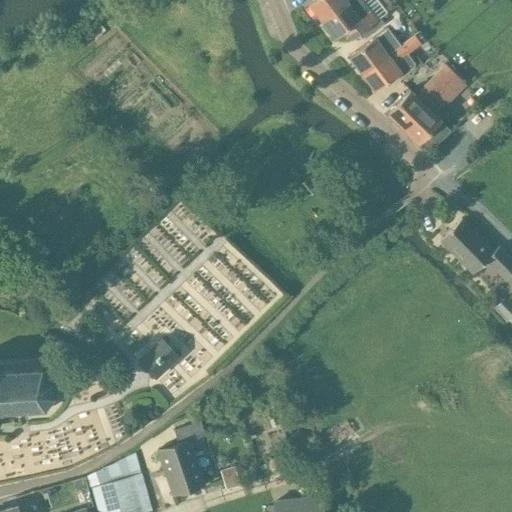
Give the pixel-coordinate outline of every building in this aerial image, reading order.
[(347,0),(346,0),(310,0),(307,2),(321,20),(347,0)] [(346,0),(347,0),(321,20),(334,37),(345,29),(352,38),(376,19),(361,0),(346,0)] [(387,26),(348,56),(361,73),(387,53),(395,47),(399,43),(387,26)] [(387,53),(361,73),(374,91),(400,71),(402,74),(413,66),(414,62),(407,53),(420,43),(420,42),(413,33),(406,39),(406,38),(399,43),(395,47),(396,47),(387,54),(387,53)] [(386,112),(401,127),(453,73),(444,64),(415,94),(409,88),(386,112)] [(453,73),(401,127),(417,143),(445,114),(447,111),(447,108),(447,105),(444,101),(462,82),(453,73)] [(438,239),(471,273),(485,260),(504,280),(511,272),(511,259),(498,245),(492,251),(460,218),(438,239)] [(231,341),(280,289),(224,237),(175,289),(203,315),(203,316),(231,341)] [(511,303),(505,296),(494,306),(502,315),(508,320),(509,320),(511,316),(511,303)] [(155,376),(177,356),(162,339),(140,360),(155,376)] [(0,409),(42,407),(52,396),(51,379),(39,368),(0,370),(0,409)] [(201,420),(177,428),(174,429),(179,442),(158,449),(173,494),(204,483),(190,440),(206,434),(201,420)] [(234,466),(220,470),(225,488),(225,489),(240,484),(239,484),(234,466)] [(97,511),(148,511),(152,511),(140,472),(91,486),(97,511)] [(265,511),(312,511),(312,495),(265,496),(265,511)] [(31,511),(34,511),(30,497),(13,502),(14,505),(0,509),(0,511),(31,511)]
